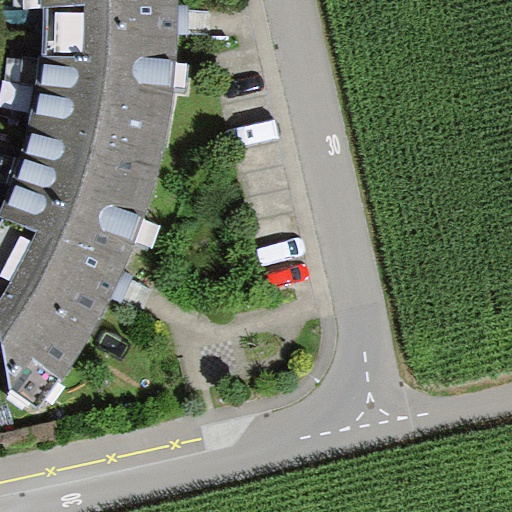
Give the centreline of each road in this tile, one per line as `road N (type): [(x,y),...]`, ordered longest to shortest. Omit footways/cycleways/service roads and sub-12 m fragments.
road 1 (residential): [(287,0),(367,359),(370,412)]
road 2 (residential): [(370,412),(305,446),(8,511)]
road 3 (residential): [(511,399),(429,418),(370,412)]
